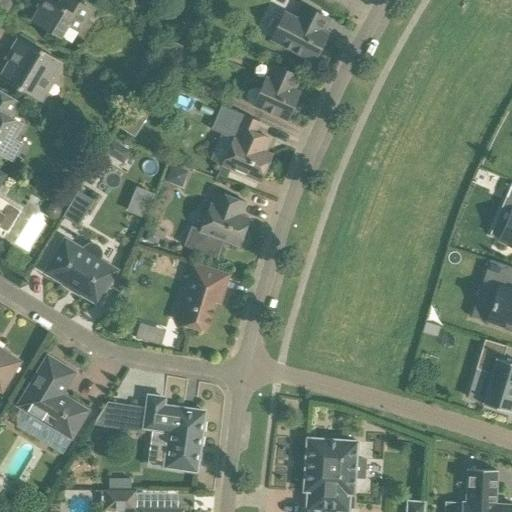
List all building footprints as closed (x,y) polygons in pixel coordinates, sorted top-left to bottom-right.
[(80,33),(93,12),(73,0),(69,0),(64,9),(49,0),(41,0),(37,8),(39,9),(32,21),(61,38),(68,26),(80,33)] [(302,6),(296,19),(285,13),(271,40),(314,62),(324,42),(319,39),(329,20),(302,6)] [(20,90),(36,100),(48,79),(50,80),(61,62),(40,50),(39,51),(19,38),(11,51),(14,53),(0,77),(0,79),(20,91),(20,90)] [(249,103),(254,106),(287,121),(296,100),(291,98),(300,78),(272,65),(261,90),(255,89),(250,91),(247,97),(249,103)] [(12,119),(21,104),(0,90),(0,153),(15,163),(27,142),(16,135),(22,125),(12,119)] [(271,140),(256,133),(261,121),(222,104),(211,130),(233,140),(222,166),(260,183),(269,163),(262,160),(271,140)] [(135,107),(122,129),(135,137),(149,116),(135,107)] [(131,151),(112,139),(104,153),(123,164),(131,151)] [(93,201),(77,191),(62,217),(77,227),(93,201)] [(211,204),(201,230),(191,226),(183,246),(218,259),(224,241),(239,247),(247,226),(239,223),(246,204),(216,192),(212,204),(211,204)] [(0,198),(0,229),(8,234),(21,212),(0,198)] [(60,207),(55,203),(49,205),(45,210),(47,216),(52,220),(59,218),(62,213),(60,207)] [(511,210),(502,206),(489,234),(504,240),(504,241),(511,244),(511,210)] [(150,228),(145,241),(158,245),(160,239),(156,230),(150,228)] [(117,272),(99,261),(102,256),(102,251),(99,246),(94,243),(89,243),(84,246),(81,250),(66,241),(46,273),(97,304),(117,272)] [(511,267),(493,261),(486,281),(488,282),(482,300),(496,305),(490,323),(511,330),(511,267)] [(223,296),(229,274),(193,263),(177,315),(181,324),(206,332),(217,294),(223,296)] [(138,323),(136,339),(160,342),(162,326),(138,323)] [(441,327),(426,323),(423,332),(438,337),(441,327)] [(483,404),(510,412),(511,406),(511,362),(503,360),(507,346),(485,340),(476,369),(492,374),(483,404)] [(0,390),(2,392),(20,363),(0,350),(0,390)] [(47,355),(17,407),(72,440),(89,411),(55,390),(68,368),(47,355)] [(108,403),(94,426),(145,434),(146,429),(170,432),(165,468),(197,472),(205,413),(173,408),(173,410),(163,409),(165,399),(149,397),(147,409),(108,403)] [(304,492),(308,492),(307,510),(336,511),(348,511),(350,495),(354,495),(355,478),(364,478),(365,460),(356,460),(357,442),(307,439),(304,492)] [(462,503),(461,511),(511,511),(511,505),(495,505),(497,471),(468,470),(466,503),(462,503)] [(136,491),(104,491),(104,511),(122,511),(136,511),(136,510),(136,491)] [(407,511),(423,511),(424,504),(408,503),(407,511)]
